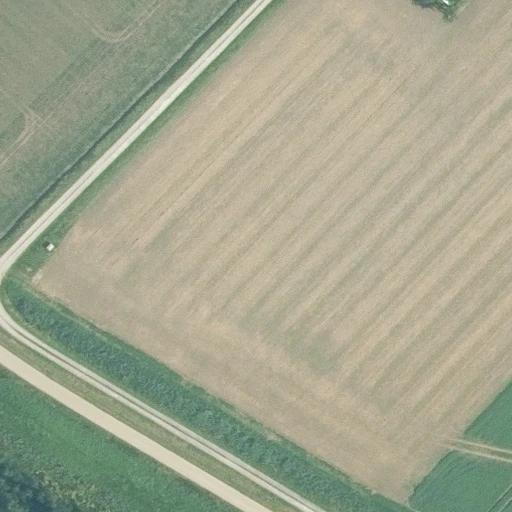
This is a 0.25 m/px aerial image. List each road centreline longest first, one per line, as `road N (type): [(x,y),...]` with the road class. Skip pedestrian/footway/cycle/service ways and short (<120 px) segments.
road 1 (unclassified): [(0,274),(259,0)]
road 2 (unclassified): [(0,322),(309,511)]
road 3 (unclassified): [(252,511),(0,361)]
